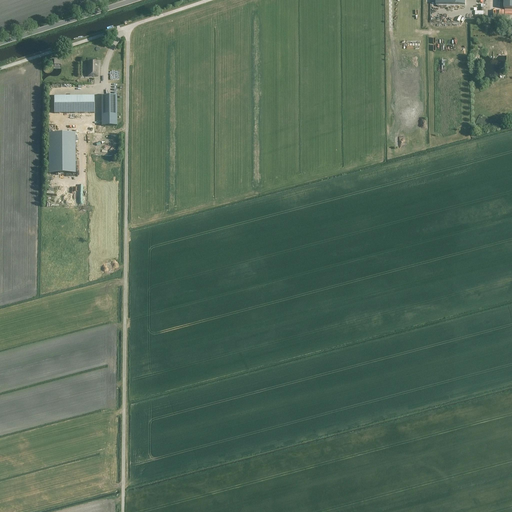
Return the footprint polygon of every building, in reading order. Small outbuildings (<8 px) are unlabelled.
[(87,77),(97,77),(97,62),(87,62),(87,65),(88,65),(88,73),(87,73),(87,77)] [(54,96),(54,114),(94,114),(94,96),(63,96),(54,96)] [(101,96),(102,126),(117,126),(117,96),(101,96)] [(47,134),(48,174),(75,174),(75,133),(63,134),(47,134)] [(117,154),(117,133),(93,133),(94,154),(117,154)]
